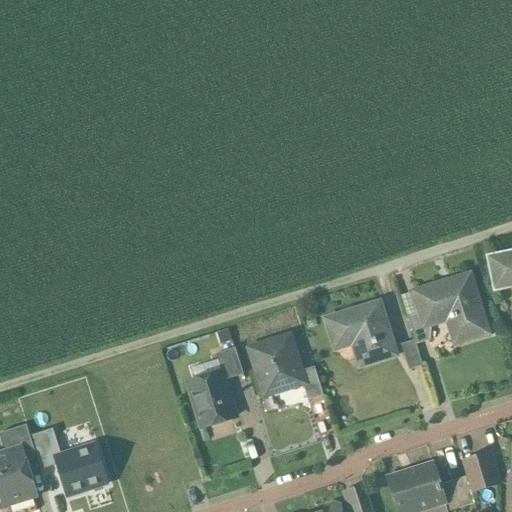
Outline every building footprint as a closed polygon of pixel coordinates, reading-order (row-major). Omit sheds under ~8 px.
[(511,253),(487,258),(494,291),(511,287),(511,253)] [(469,275),(413,293),(419,313),(407,317),(414,341),(416,346),(430,341),(431,326),(447,321),(454,345),(472,340),(470,334),(486,328),(469,275)] [(379,303),(325,320),(334,351),(352,345),(359,368),(396,356),(379,303)] [(289,336),(247,349),(263,399),(303,386),(306,385),(301,372),(295,352),(289,336)] [(414,341),(400,345),(408,371),(423,367),(416,346),(414,341)] [(235,349),(216,355),(222,374),(224,381),(243,375),(235,349)] [(314,368),(301,372),(306,385),(303,386),(308,402),(323,397),(314,368)] [(222,374),(187,385),(200,428),(235,417),(224,381),(222,374)] [(26,426),(0,434),(0,439),(5,456),(20,451),(24,463),(36,459),(26,426)] [(5,456),(0,457),(0,478),(8,504),(34,495),(24,463),(20,451),(5,456)] [(490,455),(462,464),(471,492),(499,483),(490,455)] [(433,464),(387,479),(397,511),(422,511),(445,505),(439,486),(433,464)] [(474,505),(466,478),(451,483),(459,510),(474,505)] [(451,483),(439,486),(445,505),(447,511),(452,511),(459,510),(451,483)] [(371,511),(364,486),(344,492),(350,511),(371,511)]
